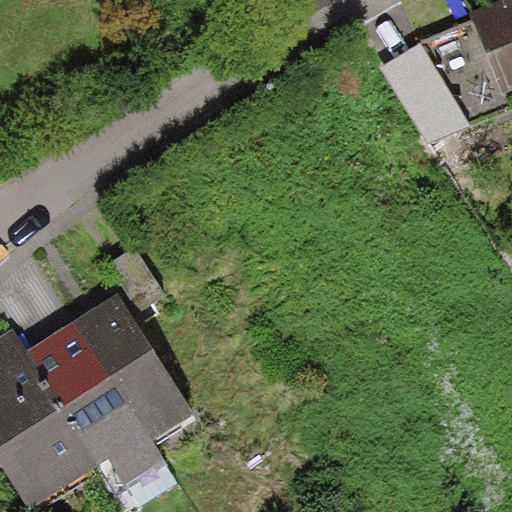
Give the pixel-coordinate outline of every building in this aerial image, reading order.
[(511,4),(479,18),(508,88),(511,85),(511,4)] [(479,18),(389,58),(435,143),(511,113),(511,98),(508,88),(479,18)] [(139,249),(113,264),(141,311),(167,295),(139,249)] [(121,302),(82,328),(149,432),(189,406),(121,302)] [(68,330),(27,357),(93,459),(105,451),(122,478),(163,452),(149,432),(82,328),(71,335),(68,330)] [(0,361),(7,373),(0,376),(0,457),(26,499),(93,459),(27,357),(13,332),(0,340),(0,361)]
